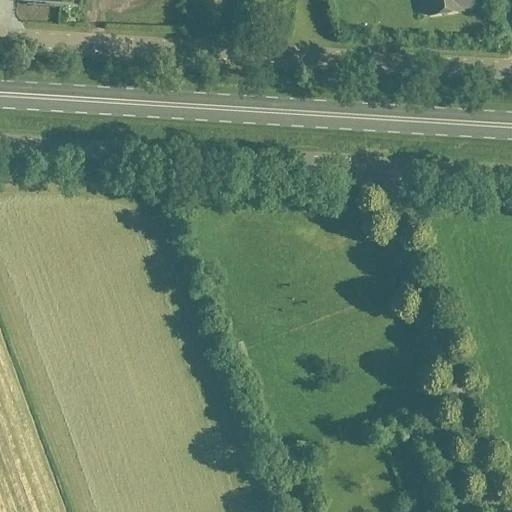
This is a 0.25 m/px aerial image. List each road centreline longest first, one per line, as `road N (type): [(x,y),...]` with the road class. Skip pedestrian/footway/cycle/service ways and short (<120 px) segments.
road 1 (unclassified): [(511,77),(0,42)]
road 2 (primary): [(511,128),(0,96)]
road 3 (unclassified): [(373,171),(0,147)]
road 4 (unclassified): [(490,511),(373,171)]
road 5 (unclassified): [(511,180),(373,171)]
